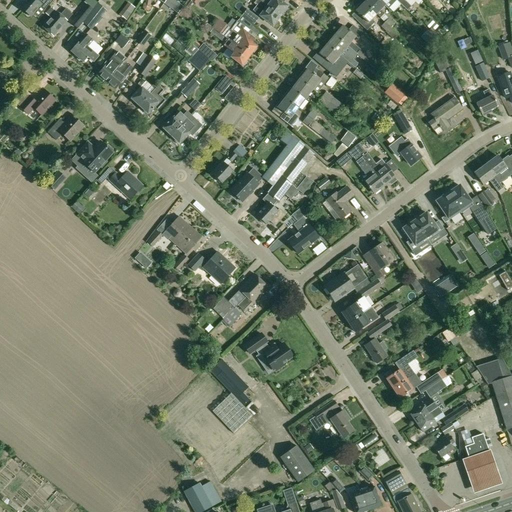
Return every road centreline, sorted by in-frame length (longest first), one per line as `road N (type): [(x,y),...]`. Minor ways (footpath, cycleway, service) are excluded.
road 1 (residential): [(290,287),(466,151),(511,126)]
road 2 (residential): [(440,511),(290,287)]
road 3 (residential): [(178,177),(0,14)]
road 4 (residential): [(178,177),(315,2)]
road 5 (unknown): [(491,287),(459,308),(442,306),(380,218)]
road 6 (residential): [(290,287),(178,177)]
